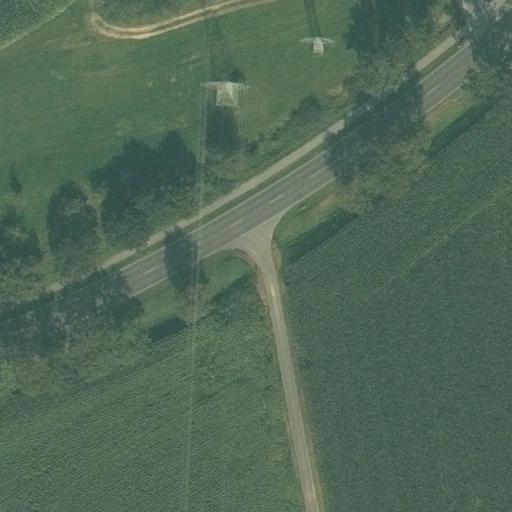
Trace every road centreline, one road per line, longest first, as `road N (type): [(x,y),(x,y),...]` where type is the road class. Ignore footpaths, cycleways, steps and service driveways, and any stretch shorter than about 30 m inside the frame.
road 1 (unclassified): [(256,212),(312,511)]
road 2 (primary): [(256,212),(380,131),(497,39)]
road 3 (primary): [(0,339),(256,212)]
